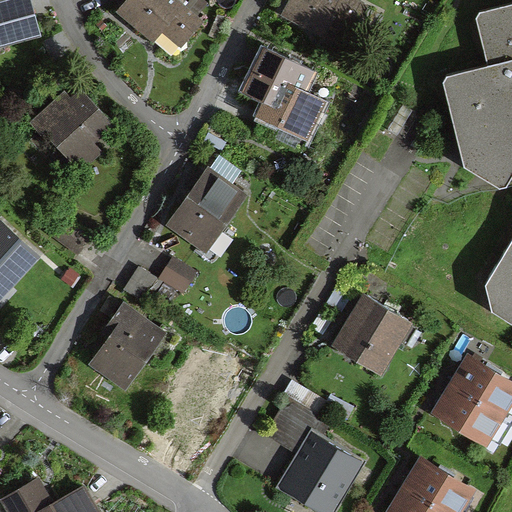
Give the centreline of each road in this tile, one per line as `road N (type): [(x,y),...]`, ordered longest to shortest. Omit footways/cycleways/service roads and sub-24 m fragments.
road 1 (residential): [(194,503),(404,153)]
road 2 (residential): [(28,399),(181,139)]
road 3 (residential): [(194,503),(28,399)]
road 4 (residential): [(181,139),(119,90),(64,0)]
road 5 (residential): [(181,139),(253,0)]
